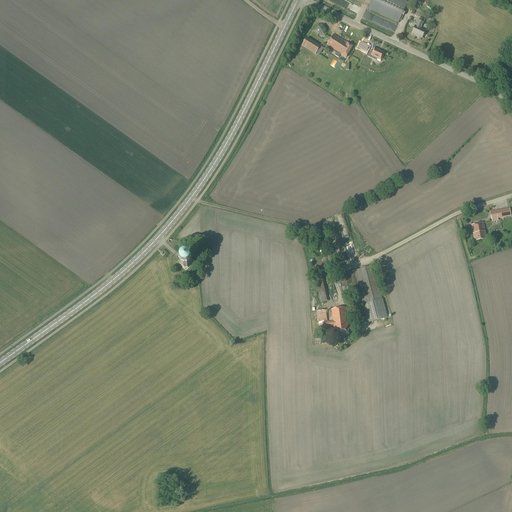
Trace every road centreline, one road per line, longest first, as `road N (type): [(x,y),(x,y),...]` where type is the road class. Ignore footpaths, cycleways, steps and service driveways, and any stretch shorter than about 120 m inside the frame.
road 1 (secondary): [(0,363),(121,274),(161,233),(238,123),(297,0)]
road 2 (unclassified): [(511,108),(468,75),(301,0)]
road 3 (unknown): [(511,192),(348,271)]
road 4 (track): [(190,197),(308,228)]
